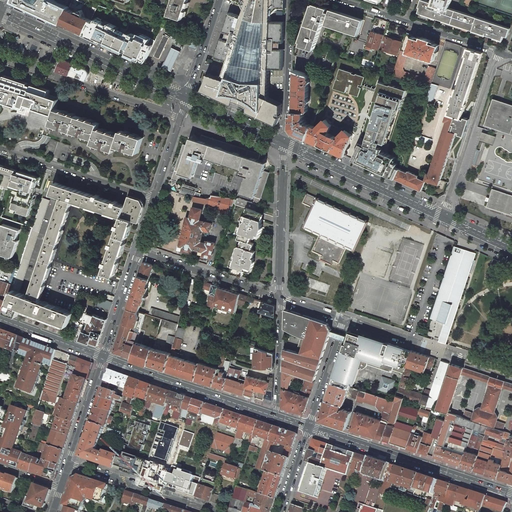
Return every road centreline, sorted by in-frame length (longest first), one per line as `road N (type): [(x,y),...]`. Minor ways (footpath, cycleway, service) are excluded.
road 1 (secondary): [(309,426),(511,492)]
road 2 (primary): [(186,97),(0,12)]
road 3 (residential): [(0,56),(180,116)]
road 4 (secondary): [(102,357),(277,415)]
road 5 (residential): [(442,216),(497,51)]
road 6 (primary): [(442,216),(285,144)]
road 7 (residential): [(342,0),(497,51)]
road 8 (residential): [(154,198),(0,146)]
road 9 (residential): [(218,511),(68,463)]
road 10 (residential): [(280,297),(285,144)]
road 11 (residential): [(280,297),(138,251)]
road 12 (residential): [(285,144),(290,0)]
